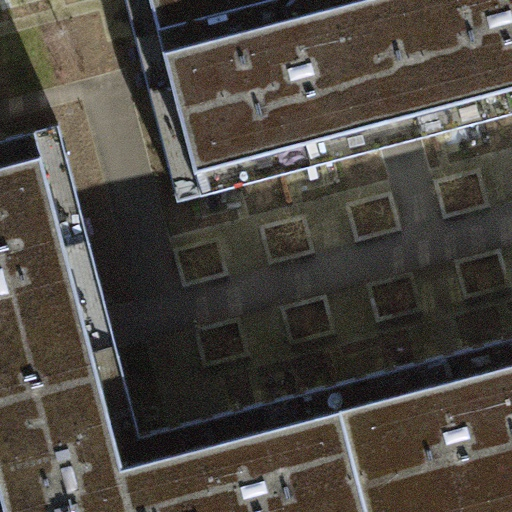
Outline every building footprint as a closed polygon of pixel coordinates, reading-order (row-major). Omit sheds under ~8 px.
[(125,0),(137,40),(290,0),(125,0)] [(290,0),(137,40),(179,201),(398,144),(430,135),(393,0),(290,0)] [(511,0),(393,0),(430,135),(511,113),(511,0)] [(0,140),(0,385),(120,355),(114,330),(60,125),(0,140)] [(511,511),(511,337),(335,383),(368,511),(511,511)] [(161,511),(141,434),(120,355),(0,385),(0,511),(161,511)] [(368,511),(335,383),(141,434),(161,511),(368,511)]
